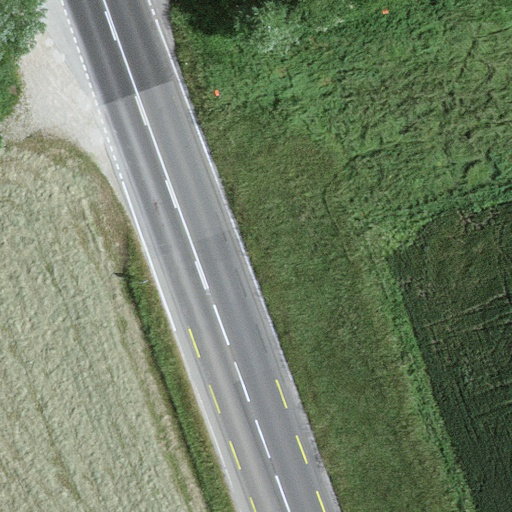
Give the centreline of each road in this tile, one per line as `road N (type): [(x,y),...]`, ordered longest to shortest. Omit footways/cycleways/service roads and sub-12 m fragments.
road 1 (primary): [(289,511),(103,0)]
road 2 (track): [(0,134),(511,10)]
